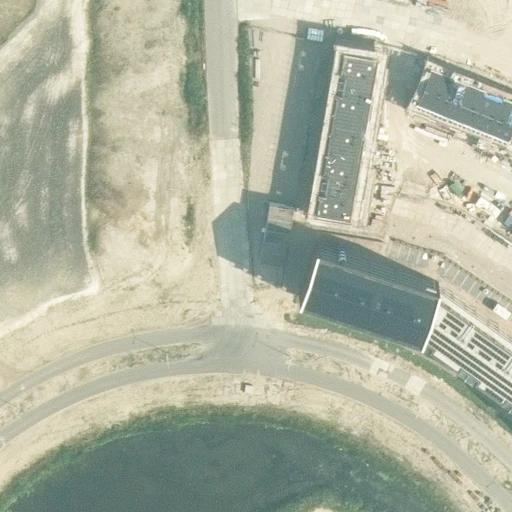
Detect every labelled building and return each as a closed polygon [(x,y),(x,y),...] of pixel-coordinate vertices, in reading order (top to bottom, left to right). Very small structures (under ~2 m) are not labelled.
[(341,47),(338,68),(379,75),(379,74),(374,73),(378,53),(341,47)] [(430,66),(414,105),(434,113),(436,108),(435,108),(449,74),(430,66)] [(338,68),(334,88),(375,95),(379,75),(338,68)] [(399,70),(397,78),(409,80),(411,72),(399,70)] [(449,74),(435,108),(436,108),(453,115),(466,81),(449,74)] [(397,78),(396,86),(408,88),(409,80),(397,78)] [(466,81),(453,115),(470,122),(471,122),(484,88),(466,81)] [(334,88),(331,108),(372,115),(375,95),(334,88)] [(470,122),(466,131),(485,138),(502,95),(484,88),(471,122),(470,122)] [(511,99),(502,95),(485,138),(504,146),(511,124),(511,99)] [(331,108),(327,128),(368,135),(372,115),(331,108)] [(392,110),(391,118),(403,120),(404,112),(392,110)] [(391,118),(390,126),(402,128),(403,120),(391,118)] [(327,128),(324,148),(365,155),(368,135),(327,128)] [(418,128),(414,139),(421,142),(426,131),(418,128)] [(426,131),(421,142),(429,145),(433,134),(426,131)] [(454,142),(449,153),(457,156),(461,145),(454,142)] [(461,145),(457,156),(464,159),(469,148),(461,145)] [(324,148),(321,168),(366,176),(366,175),(362,174),(365,155),(324,148)] [(386,151),(384,159),(396,161),(398,153),(386,151)] [(493,157),(487,168),(494,171),(500,161),(493,157)] [(384,159),(383,167),(395,169),(396,161),(384,159)] [(500,161),(494,171),(502,175),(507,164),(500,161)] [(321,168),(317,189),(363,196),(366,176),(321,168)] [(317,189),(314,210),(359,217),(363,196),(317,189)] [(379,191),(377,199),(389,201),(391,193),(379,191)] [(377,199),(376,207),(388,209),(389,201),(377,199)] [(315,241),(298,294),(391,325),(405,330),(406,327),(420,332),(430,339),(428,343),(456,363),(459,358),(469,365),(476,370),(473,375),(501,395),(504,390),(511,395),(511,343),(434,288),(316,249),(318,242),(315,241)]
